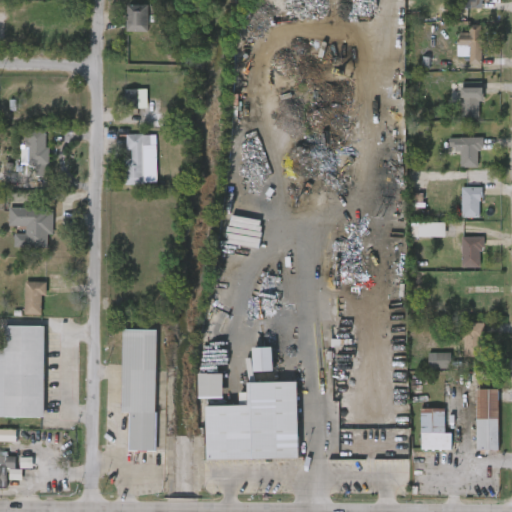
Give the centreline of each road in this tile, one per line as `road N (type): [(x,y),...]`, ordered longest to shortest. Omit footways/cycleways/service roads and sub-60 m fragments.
road 1 (residential): [(105,0),(94,511)]
road 2 (secondary): [(511,510),(0,511)]
